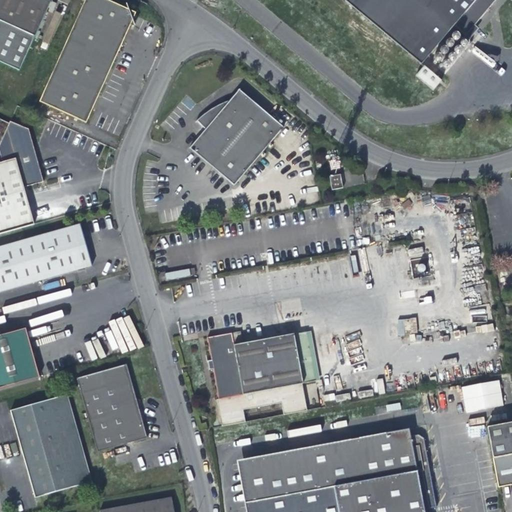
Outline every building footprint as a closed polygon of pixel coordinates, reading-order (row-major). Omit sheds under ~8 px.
[(0,0),(0,61),(18,69),(49,2),(44,0),(0,0)] [(86,0),(83,0),(39,102),(86,123),(131,20),(86,0)] [(347,0),(424,62),(455,24),(467,34),(476,23),(495,0),(347,0)] [(476,23),(467,34),(471,37),(479,26),(476,23)] [(459,32),(457,31),(455,32),(454,32),(452,34),(452,36),(453,38),(454,39),(456,40),(457,40),(459,39),(460,37),(460,35),(460,34),(459,32)] [(453,39),(451,38),(449,38),(448,39),(447,41),(446,43),(447,44),(448,46),(450,46),(452,46),(453,46),(454,44),(455,42),(454,40),(453,39)] [(447,46),(445,45),(444,45),(442,46),(441,48),(440,50),(441,51),(442,53),(444,54),(446,53),(447,53),(448,51),(449,49),(448,47),(447,46)] [(441,53),(439,53),(438,53),(436,54),(435,55),(435,57),(435,59),(436,60),(438,61),(440,61),(442,60),(443,58),(443,57),(442,55),(441,53)] [(425,64),(417,74),(435,89),(443,79),(425,64)] [(282,127),(277,123),(269,116),(237,90),(228,100),(218,104),(205,113),(197,120),(204,129),(189,147),(234,185),(282,127)] [(269,116),(277,123),(280,119),(272,113),(269,116)] [(0,147),(4,160),(22,228),(34,224),(24,187),(44,181),(29,128),(11,120),(0,145),(0,147)] [(0,233),(22,228),(4,160),(0,161),(0,233)] [(328,178),(331,191),(341,189),(339,176),(328,178)] [(79,225),(26,240),(37,282),(91,267),(79,225)] [(0,292),(37,282),(26,240),(0,247),(0,292)] [(422,247),(408,249),(409,258),(423,255),(422,247)] [(425,272),(425,264),(414,264),(414,272),(425,272)] [(397,319),(398,334),(417,333),(416,318),(397,319)] [(0,335),(0,388),(40,377),(26,328),(0,335)] [(304,383),(317,381),(307,331),(235,345),(233,333),(208,337),(220,399),(304,383)] [(77,377),(98,452),(148,438),(127,363),(77,377)] [(461,386),(466,412),(504,406),(499,380),(461,386)] [(304,383),(220,399),(219,399),(224,426),(247,422),(245,410),(283,402),(285,415),(309,411),(304,383)] [(35,497),(93,481),(69,395),(11,411),(35,497)] [(511,423),(505,424),(488,428),(499,487),(511,484),(511,423)] [(469,436),(484,435),(483,426),(468,426),(469,436)] [(250,460),(259,511),(427,511),(427,510),(439,508),(426,439),(420,435),(413,437),(412,429),(250,460)] [(100,511),(172,511),(170,498),(100,511)]
